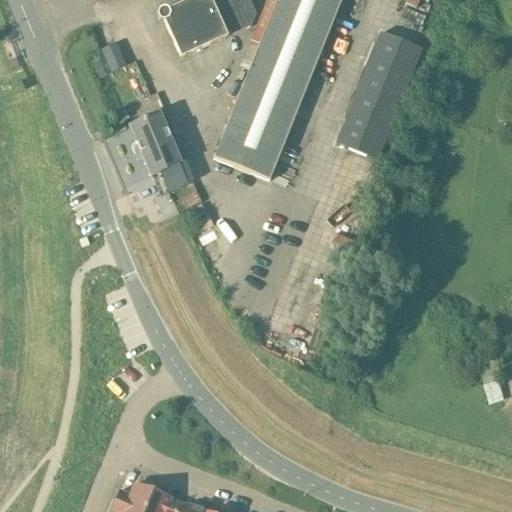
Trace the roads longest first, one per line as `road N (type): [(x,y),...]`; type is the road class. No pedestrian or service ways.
road 1 (unclassified): [(179,373),(130,278),(17,0)]
road 2 (unclassified): [(385,511),(311,485),(256,452),(179,373)]
road 3 (residential): [(282,511),(120,446)]
